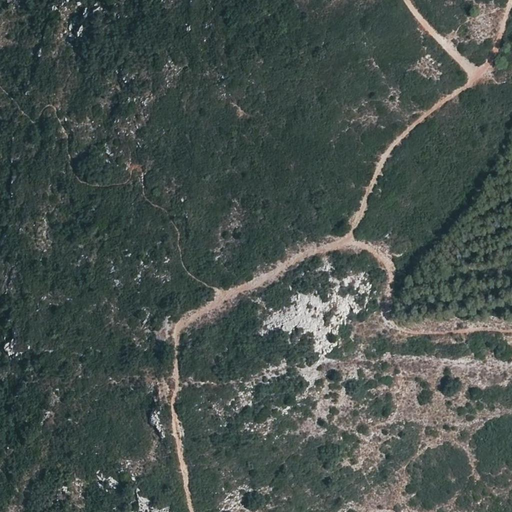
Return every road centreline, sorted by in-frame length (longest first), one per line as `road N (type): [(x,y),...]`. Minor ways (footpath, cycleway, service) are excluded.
road 1 (track): [(195,511),(172,395),(177,328),(195,312),(264,284),(306,251),(346,245),(377,247),(387,256),(385,306),(394,324),(417,333),(511,331)]
road 2 (track): [(346,245),(382,161),(401,134),(479,73),(511,4)]
